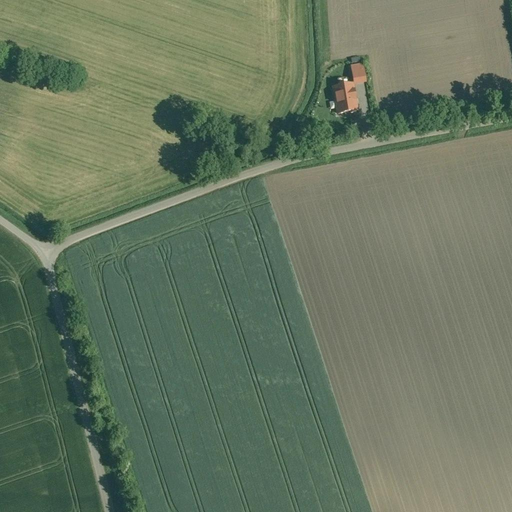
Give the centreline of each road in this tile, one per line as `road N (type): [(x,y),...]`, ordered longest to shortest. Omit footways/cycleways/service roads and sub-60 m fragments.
road 1 (residential): [(511,114),(242,181),(47,253)]
road 2 (unclassified): [(47,253),(111,511)]
